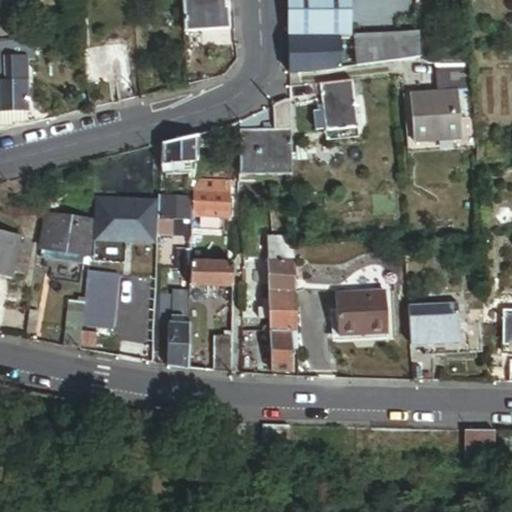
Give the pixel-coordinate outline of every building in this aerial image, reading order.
[(185,0),(187,29),(232,27),(231,6),(228,6),(227,0),(185,0)] [(348,0),(290,0),(291,39),(342,39),(350,39),(348,0)] [(355,36),(358,68),(401,61),(398,36),(355,36)] [(401,61),(420,60),(420,36),(398,36),(401,61)] [(29,119),(28,57),(8,57),(8,53),(36,53),(36,38),(0,40),(0,125),(12,125),(12,122),(24,122),(29,119)] [(310,74),(349,69),(349,61),(342,61),(342,39),(291,39),(292,75),(310,74)] [(438,93),(458,92),(470,91),(468,63),(436,65),(438,93)] [(353,82),(320,85),(324,114),(316,115),(317,130),(326,129),(326,133),(359,130),(353,82)] [(470,91),(458,92),(460,114),(471,113),(470,91)] [(460,114),(458,92),(438,93),(412,95),(416,144),(462,141),(460,114)] [(462,151),(462,141),(416,144),(412,95),(404,96),(408,155),(462,151)] [(279,103),(279,128),(294,128),(293,97),(279,103)] [(270,116),(271,107),(244,121),(244,129),(270,116)] [(294,173),(295,176),(294,128),(279,128),(244,129),(243,174),(258,174),(294,173)] [(212,131),(200,135),(199,149),(212,149),(212,131)] [(199,149),(200,135),(164,143),(163,164),(186,162),(199,160),(199,149)] [(305,152),(295,154),(296,163),(306,162),(305,152)] [(163,164),(163,172),(186,169),(186,162),(163,164)] [(235,179),(198,177),(197,188),(234,189),(235,179)] [(197,195),(196,214),(227,215),(233,216),(234,189),(197,188),(197,195)] [(196,219),(196,214),(197,195),(162,194),(161,217),(178,218),(187,218),(196,219)] [(159,197),(130,196),(130,208),(158,209),(159,197)] [(62,199),(51,197),(48,213),(50,214),(59,215),(62,199)] [(138,224),(148,225),(157,225),(158,209),(130,208),(118,207),(117,223),(138,224)] [(88,255),(91,256),(97,222),(59,215),(50,214),(42,257),(86,264),(88,255)] [(226,227),(227,215),(196,214),(196,219),(196,226),(226,227)] [(178,218),(161,217),(160,234),(177,234),(178,218)] [(196,226),(196,219),(187,218),(187,227),(196,228),(196,226)] [(137,232),(138,224),(117,223),(116,231),(137,232)] [(157,225),(148,225),(148,233),(156,234),(157,225)] [(24,238),(0,232),(0,275),(15,279),(24,238)] [(296,243),(296,236),(272,236),(273,291),(294,292),(295,332),(298,333),(296,243)] [(211,250),(195,249),(194,260),(210,260),(211,250)] [(180,267),(192,268),(193,255),(181,254),(180,267)] [(236,285),(237,263),(194,262),(193,284),(236,285)] [(121,269),(91,265),(90,272),(121,275),(121,269)] [(121,275),(90,272),(87,303),(84,323),(84,325),(114,329),(121,275)] [(177,295),(176,320),(176,322),(191,323),(193,290),(177,290),(177,295)] [(274,330),(295,332),(294,292),(273,291),(274,305),(274,317),(274,330)] [(339,337),(389,334),(386,292),(336,295),(339,337)] [(408,294),(409,305),(429,305),(429,293),(408,294)] [(177,295),(162,295),(162,319),(176,320),(177,295)] [(87,303),(72,301),(69,321),(84,323),(87,303)] [(409,305),(412,342),(420,341),(433,341),(439,340),(439,343),(459,342),(457,303),(429,305),(409,305)] [(274,317),(274,305),(262,305),(263,317),(274,317)] [(31,309),(28,331),(36,332),(40,311),(31,309)] [(84,325),(84,323),(69,321),(65,346),(81,350),(82,347),(84,328),(84,325)] [(173,322),(170,365),(189,368),(191,323),(176,322),(173,322)] [(84,328),(82,347),(96,348),(99,330),(84,328)] [(295,349),(295,332),(274,330),(274,371),(275,371),(296,372),(295,349)] [(389,340),(389,334),(339,337),(333,338),(333,344),(389,340)] [(234,336),(226,336),(216,336),(215,369),(233,370),(234,336)] [(459,342),(439,343),(439,340),(433,341),(434,352),(459,350),(459,342)] [(420,345),(418,381),(436,382),(434,352),(433,341),(420,341),(420,345)] [(73,422),(142,435),(145,414),(71,400),(73,422)] [(288,427),(262,426),(261,457),(287,458),(288,427)] [(380,430),(370,430),(370,450),(379,450),(380,430)] [(409,451),(409,431),(380,430),(379,450),(409,451)] [(462,432),(446,432),(446,458),(461,458),(462,432)] [(494,433),(462,432),(461,458),(460,461),(493,461),(494,433)]
